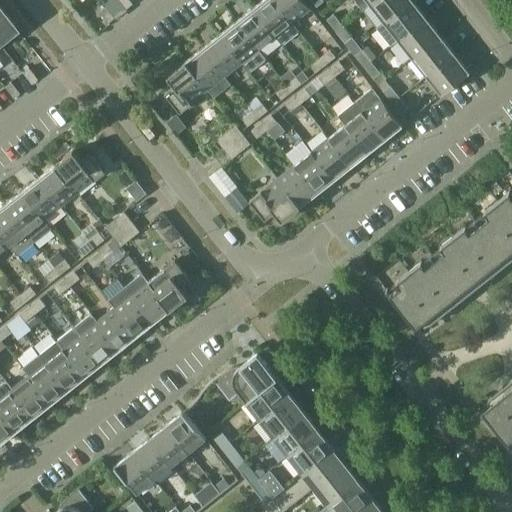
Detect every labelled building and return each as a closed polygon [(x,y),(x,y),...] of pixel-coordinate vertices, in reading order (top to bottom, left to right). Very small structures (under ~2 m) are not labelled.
[(261,0),(253,6),(276,35),(282,42),(298,29),(293,21),(275,0),(261,0)] [(310,7),(304,0),(275,0),(293,21),(310,7)] [(355,0),(363,9),(371,2),(373,0),(355,0)] [(385,20),(410,0),(373,0),(371,2),(385,20)] [(427,16),(414,0),(410,0),(385,20),(377,26),(391,44),(399,38),(427,16)] [(0,40),(10,32),(8,30),(15,24),(0,5),(0,40)] [(100,10),(109,22),(115,17),(106,5),(100,10)] [(276,35),(253,6),(236,20),(259,48),(276,35)] [(327,18),(336,30),(343,24),(334,12),(327,18)] [(399,38),(413,56),(441,34),(427,16),(399,38)] [(266,57),(259,48),(236,20),(219,33),(242,61),(249,71),(266,57)] [(346,41),(353,36),(343,24),(336,30),(346,41)] [(242,61),(219,33),(202,46),(225,75),(242,61)] [(413,56),(427,74),(455,52),(441,34),(413,56)] [(185,60),(208,88),(214,96),(231,82),(225,75),(202,46),(185,60)] [(326,63),(336,55),(330,48),(320,56),(326,63)] [(372,60),(362,48),(355,54),(364,65),(372,60)] [(442,92),(470,70),(455,52),(427,74),(442,92)] [(316,71),(326,63),(320,56),(310,64),(316,71)] [(181,110),(208,88),(185,60),(168,74),(175,83),(166,91),(181,110)] [(340,60),(330,68),(335,75),(346,67),(340,60)] [(374,77),(381,72),(372,60),(364,65),(374,77)] [(22,72),(31,83),(37,78),(28,67),(22,72)] [(330,68),(319,76),(325,83),(335,75),(330,68)] [(296,75),(286,83),(292,90),(302,82),(296,75)] [(4,86),(13,97),(19,92),(10,81),(4,86)] [(276,91),(282,98),(292,90),(286,83),(276,91)] [(384,90),(393,102),(400,96),(391,85),(384,90)] [(373,86),(355,100),(385,138),(403,124),(373,86)] [(312,94),(306,87),(296,95),(302,102),(312,94)] [(291,110),(302,102),(296,95),(286,103),(291,110)] [(400,96),(393,102),(402,114),(409,108),(400,96)] [(338,114),(346,123),(368,151),(385,138),(355,100),(338,114)] [(258,117),(268,109),(262,102),(252,110),(258,117)] [(248,125),(258,117),(252,110),(242,118),(248,125)] [(272,114),(262,122),(268,129),(278,121),(272,114)] [(187,127),(177,115),(168,122),(177,135),(187,127)] [(258,137),(268,129),(262,122),(252,130),(258,137)] [(216,138),(224,148),(243,133),(235,123),(216,138)] [(346,123),(329,137),(351,165),(368,151),(346,123)] [(243,133),(224,148),(232,157),(251,142),(243,133)] [(329,137),(312,150),(334,178),(351,165),(329,137)] [(78,191),(105,169),(90,151),(81,158),(73,149),(56,163),(78,191)] [(312,150),(295,163),(317,192),(334,178),(312,150)] [(39,176),(61,204),(78,191),(56,163),(39,176)] [(317,192),(295,163),(278,177),(300,205),(317,192)] [(44,218),(61,204),(39,176),(22,189),(44,218)] [(282,219),(300,205),(278,177),(251,198),(266,217),(275,210),(282,219)] [(511,188),(409,270),(386,288),(416,325),(511,250),(511,188)] [(22,190),(5,203),(33,239),(50,226),(22,190)] [(33,239),(5,203),(0,206),(0,232),(10,245),(16,253),(33,239)] [(105,225),(113,235),(132,220),(124,211),(105,225)] [(140,230),(132,220),(113,235),(121,245),(140,230)] [(172,227),(164,234),(170,242),(179,235),(172,227)] [(0,232),(0,252),(10,245),(0,232)] [(98,232),(88,240),(94,247),(104,239),(98,232)] [(78,248),(84,255),(94,247),(88,240),(78,248)] [(114,251),(108,244),(98,252),(103,259),(114,251)] [(188,250),(180,256),(186,264),(194,257),(188,250)] [(98,252),(88,260),(93,267),(103,259),(98,252)] [(175,258),(148,280),(170,308),(188,294),(181,284),(190,277),(175,258)] [(64,259),(54,267),(60,274),(70,266),(64,259)] [(44,275),(50,282),(60,274),(54,267),(44,275)] [(74,271),(64,279),(70,286),(80,278),(74,271)] [(141,271),(125,285),(153,321),(170,308),(148,280),(141,271)] [(70,286),(64,279),(54,287),(59,294),(70,286)] [(108,298),(114,306),(137,335),(153,321),(125,285),(108,298)] [(30,286),(20,294),(26,301),(36,293),(30,286)] [(16,309),(26,301),(20,294),(10,302),(16,309)] [(39,297),(29,306),(35,313),(45,305),(39,297)] [(29,306),(19,314),(24,321),(35,313),(29,306)] [(137,335),(114,306),(97,320),(120,348),(137,335)] [(120,348),(97,320),(91,311),(73,325),(80,333),(102,362),(120,348)] [(11,332),(5,324),(0,328),(0,338),(1,340),(11,332)] [(80,333),(63,347),(85,375),(102,362),(80,333)] [(56,339),(39,352),(68,389),(85,375),(63,347),(56,339)] [(258,351),(240,365),(239,365),(235,365),(232,366),(228,368),(225,370),(222,372),(216,376),(213,378),(230,399),(239,391),(247,401),(278,376),(258,351)] [(22,366),(29,374),(51,402),(68,389),(39,352),(22,366)] [(12,387),(34,416),(51,402),(29,374),(12,387)] [(292,394),(286,386),(278,376),(247,401),(261,419),(292,394)] [(0,406),(17,429),(34,416),(12,387),(5,379),(0,383),(0,406)] [(511,385),(483,409),(511,446),(511,385)] [(306,411),(292,394),(261,419),(274,436),(306,411)] [(0,442),(17,429),(0,406),(0,442)] [(206,437),(184,409),(166,423),(189,451),(206,437)] [(320,429),(314,421),(306,411),(274,436),(288,454),(320,429)] [(189,451),(166,423),(149,437),(172,465),(189,451)] [(336,449),(320,429),(288,454),(303,472),(334,448),(335,450),(336,449)] [(223,448),(230,442),(222,432),(215,438),(223,448)] [(149,437),(132,450),(155,478),(172,465),(149,437)] [(231,459),(239,453),(230,442),(223,448),(231,459)] [(115,464),(137,492),(155,478),(132,450),(115,464)] [(356,482),(360,479),(344,459),(343,460),(344,461),(314,486),(328,504),(356,482)] [(251,484),(258,478),(249,466),(242,472),(251,484)] [(215,485),(221,492),(230,485),(224,477),(215,485)] [(258,478),(251,484),(260,495),(268,490),(258,478)] [(360,479),(356,482),(328,504),(334,511),(354,511),(374,497),(360,479)] [(205,492),(211,500),(221,492),(215,485),(205,492)] [(86,511),(94,506),(78,486),(75,488),(69,493),(64,497),(63,500),(61,502),(59,505),(59,508),(54,511),(86,511)] [(385,511),(374,497),(354,511),(385,511)] [(132,511),(141,511),(143,511),(135,500),(128,506),(132,511)]
